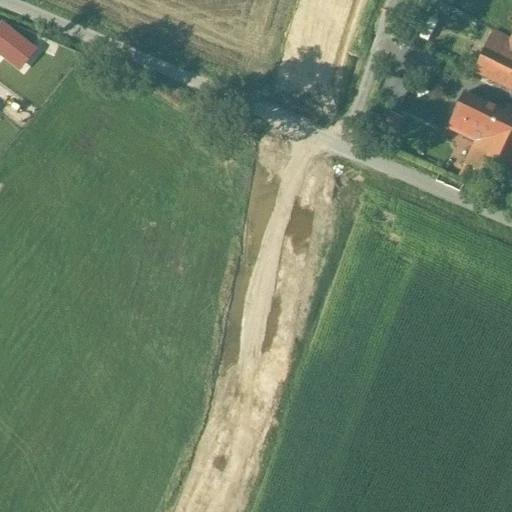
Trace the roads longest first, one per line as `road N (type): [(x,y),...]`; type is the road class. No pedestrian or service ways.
road 1 (tertiary): [(207,511),(244,406),(299,128)]
road 2 (unclassified): [(8,0),(299,128)]
road 3 (unclassified): [(299,128),(511,220)]
road 4 (tertiary): [(299,128),(334,0)]
